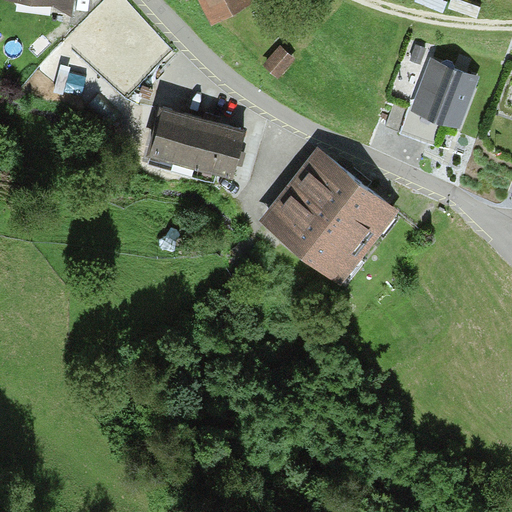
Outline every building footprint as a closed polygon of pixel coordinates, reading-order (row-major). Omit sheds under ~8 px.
[(55,0),(67,11),(74,13),(75,0),(55,0)] [(205,0),(212,12),(235,0),(205,0)] [(282,41),(264,60),(278,74),(297,55),(282,41)] [(36,46),(27,55),(34,62),(43,53),(36,46)] [(480,72),(433,54),(413,106),(460,124),(474,88),(480,72)] [(247,122),(162,96),(147,144),(153,146),(148,160),(212,179),(217,162),(233,167),(247,122)] [(262,213),(340,275),(397,202),(319,141),(262,213)]
